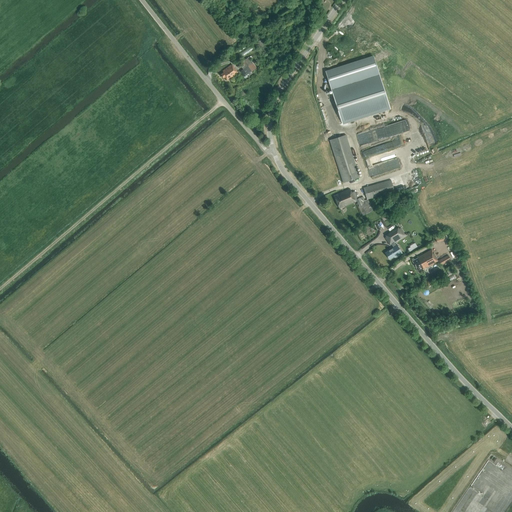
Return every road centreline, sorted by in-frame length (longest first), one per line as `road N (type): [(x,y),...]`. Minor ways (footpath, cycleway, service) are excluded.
road 1 (tertiary): [(511,428),(457,375),(274,153)]
road 2 (track): [(223,100),(0,288)]
road 3 (unclassified): [(274,153),(144,0)]
road 4 (tertiary): [(274,153),(272,105),(342,0)]
